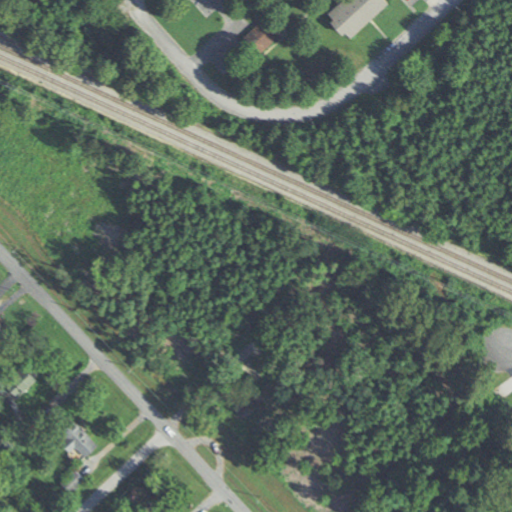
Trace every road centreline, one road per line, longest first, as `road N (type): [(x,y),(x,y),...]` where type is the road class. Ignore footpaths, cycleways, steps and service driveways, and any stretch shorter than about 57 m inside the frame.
road 1 (residential): [(454,0),(361,85),(301,115),(269,115),(214,92),(136,0)]
road 2 (residential): [(247,511),(0,246)]
road 3 (residential): [(79,511),(169,428)]
